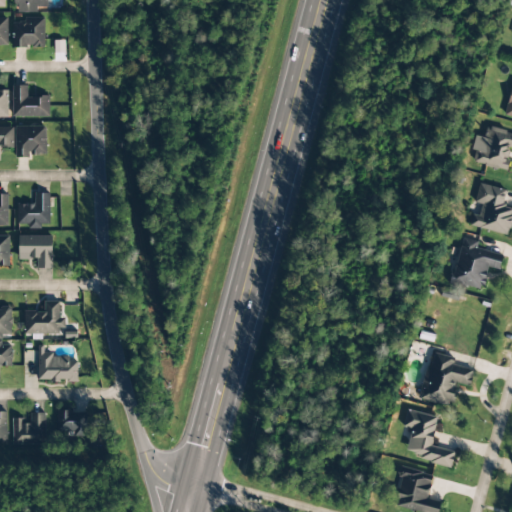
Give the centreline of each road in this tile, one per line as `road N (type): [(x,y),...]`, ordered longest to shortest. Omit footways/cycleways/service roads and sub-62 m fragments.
road 1 (tertiary): [(193,478),(145,453),(113,359),(98,259),(88,0)]
road 2 (trunk): [(184,511),(260,234)]
road 3 (trunk): [(260,234),(323,0)]
road 4 (residential): [(511,369),(473,511)]
road 5 (residential): [(121,394),(0,394)]
